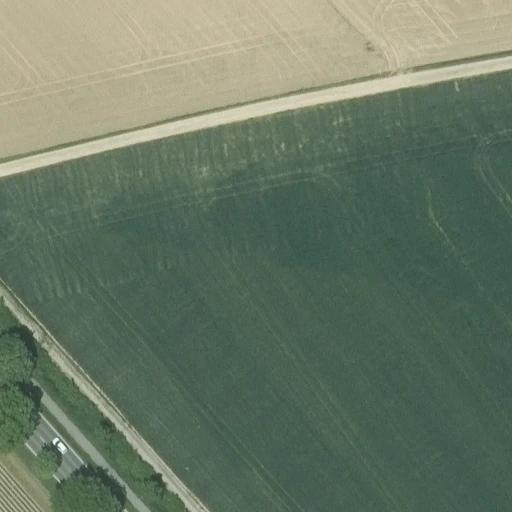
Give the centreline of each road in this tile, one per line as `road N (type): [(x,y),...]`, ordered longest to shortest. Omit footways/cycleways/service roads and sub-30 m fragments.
road 1 (unclassified): [(511,61),(330,93),(0,171)]
road 2 (primary): [(0,389),(105,511)]
